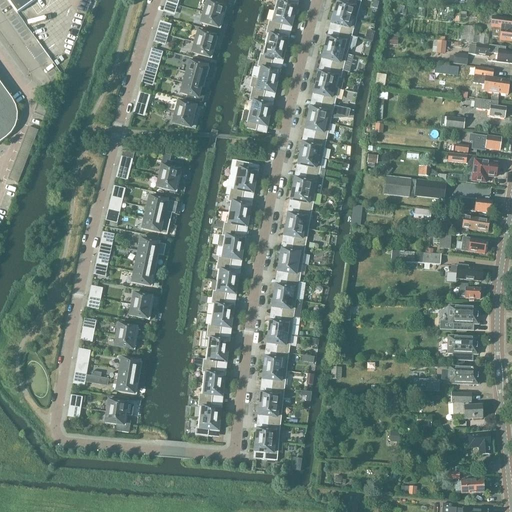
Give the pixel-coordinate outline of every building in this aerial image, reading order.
[(6,0),(17,15),(37,0),(6,0)] [(296,6),(290,5),(291,0),(274,0),(274,1),(276,2),(274,12),(293,17),(296,6)] [(337,3),(334,14),(356,20),(361,2),(352,0),(342,0),(341,4),(338,3),(337,3)] [(204,13),(223,19),(227,8),(208,3),(208,2),(207,2),(204,13)] [(292,23),(293,17),(274,12),(271,22),(269,22),(267,28),(280,32),(283,33),(285,27),(290,28),(290,29),(292,23)] [(223,19),(204,13),(200,24),(201,25),(201,24),(220,30),(223,19)] [(352,38),(356,20),(334,14),(331,25),(332,26),(332,25),(340,28),(339,34),(352,38)] [(500,38),(500,41),(511,42),(511,20),(492,18),(491,28),(493,29),(492,37),(500,38)] [(462,26),(460,43),(487,46),(488,36),(480,35),(481,28),(462,26)] [(286,45),(288,39),(287,39),(287,40),(282,38),(283,33),(280,32),(267,28),(265,35),(267,35),(265,46),(285,51),(286,45)] [(195,43),(215,49),(218,38),(199,33),(199,32),(198,32),(195,43)] [(328,38),(325,49),(347,55),(349,49),(352,50),(355,48),(357,40),(357,39),(352,38),(339,34),(337,41),(328,38)] [(215,49),(195,43),(192,54),(192,55),(192,54),(211,60),(215,49)] [(505,48),(476,45),(475,56),(488,57),(488,54),(498,55),(497,62),(511,64),(511,61),(511,52),(505,52),(505,48)] [(260,55),(258,62),(271,65),(273,59),(281,61),(281,62),(282,62),(285,51),(265,46),(262,56),(260,55)] [(343,72),(347,55),(325,49),(322,61),(323,61),(323,60),(331,63),(330,69),(343,72)] [(461,59),(461,55),(455,54),(455,56),(450,55),(449,64),(466,66),(466,60),(461,59)] [(186,73),(206,79),(209,68),(190,63),(190,62),(189,62),(186,73)] [(271,65),(258,62),(257,68),(259,69),(257,79),(277,84),(279,73),(279,72),(279,73),(270,71),(271,65)] [(493,71),(475,68),(473,84),(484,86),(483,92),(507,96),(509,81),(507,79),(492,77),(493,71)] [(341,79),(343,72),(330,69),(328,76),(319,74),(319,73),(316,84),(338,90),(338,89),(336,89),(338,79),(341,79)] [(186,73),(183,84),(203,89),(206,79),(186,73)] [(386,76),(378,75),(376,87),(384,88),(386,76)] [(250,95),(263,98),(265,93),(273,95),(274,95),(277,84),(257,79),(254,89),(252,89),(250,95)] [(0,142),(11,134),(15,128),(17,121),(17,114),(16,107),(12,101),(0,83),(0,142)] [(203,89),(183,84),(180,94),(200,100),(203,89)] [(338,90),(316,84),(313,96),(314,96),(314,95),(319,97),(318,103),(321,104),(334,107),(338,90)] [(388,94),(376,93),(374,120),(382,120),(384,101),(387,101),(388,94)] [(250,95),(249,102),(251,102),(249,113),(269,117),(271,106),(262,104),(263,98),(250,95)] [(497,104),(475,100),(473,109),(490,112),(489,118),(504,120),(504,118),(505,117),(506,114),(505,113),(505,109),(497,108),(497,104)] [(175,114),(195,119),(198,108),(179,103),(178,103),(175,114)] [(310,108),(308,120),(330,125),(334,107),(321,104),(318,103),(316,110),(311,109),(311,108),(310,108)] [(415,105),(413,117),(426,119),(425,125),(437,127),(438,121),(437,121),(439,109),(415,105)] [(269,117),(249,113),(246,123),(244,123),(243,129),(256,132),(257,126),(266,128),(266,129),(269,117)] [(195,119),(175,114),(172,125),(173,125),(192,130),(195,119)] [(464,120),(441,118),(440,127),(463,130),(464,120)] [(330,125),(308,120),(305,131),(306,131),(315,133),(313,139),(326,142),(330,125)] [(376,125),(375,133),(382,134),(383,126),(376,125)] [(38,131),(29,127),(8,180),(18,184),(38,131)] [(479,140),(479,146),(486,147),(485,149),(499,151),(500,150),(501,149),(501,145),(500,144),(501,140),(487,138),(486,141),(479,140)] [(322,160),(326,142),(313,139),(312,146),(303,144),(302,144),(300,155),(322,160)] [(468,147),(456,145),(455,152),(467,154),(468,147)] [(497,165),(482,163),(475,162),(476,157),(467,156),(449,154),(448,163),(466,164),(466,161),(475,162),(474,169),(473,174),(472,181),(485,183),(485,181),(486,176),(495,178),(497,165)] [(319,177),(322,160),(300,155),(297,166),(298,167),(298,166),(307,168),(306,175),(319,177)] [(179,182),(183,165),(170,162),(169,162),(168,168),(162,167),(162,166),(159,178),(179,182)] [(235,180),(255,184),(257,172),(256,172),(256,173),(248,171),(249,165),(236,162),(234,169),(237,169),(235,180)] [(315,195),(319,177),(306,175),(304,181),(295,180),(295,179),(293,191),(315,195)] [(444,200),(446,184),(386,177),(384,196),(409,198),(409,194),(414,195),(414,197),(444,200)] [(177,193),(179,182),(159,178),(156,189),(157,189),(158,189),(177,193)] [(230,190),(229,196),(242,199),(243,193),(252,195),(253,195),(255,184),(235,180),(233,190),(230,190)] [(315,195),(293,191),(290,202),(291,202),(300,203),(299,210),(312,213),(315,195)] [(228,214),(248,217),(251,206),(250,206),(241,205),(242,199),(229,196),(228,203),(230,203),(228,214)] [(150,197),(149,197),(147,208),(167,213),(169,202),(150,198),(150,197)] [(476,202),(462,200),(460,211),(475,213),(475,212),(490,214),(490,212),(492,211),(492,209),(491,207),(492,203),(489,202),(476,201),(476,202)] [(167,213),(147,208),(144,219),(169,225),(172,214),(167,213)] [(308,230),(312,213),(299,210),(297,217),(288,215),(289,215),(288,215),(286,226),(308,230)] [(416,211),(415,221),(429,222),(430,213),(416,211)] [(223,230),(236,233),(237,227),(246,228),(246,229),(248,217),(228,214),(226,224),(224,224),(223,230)] [(470,218),(468,230),(487,233),(488,231),(488,232),(490,231),(490,227),(489,226),(488,226),(489,221),(470,218)] [(169,225),(144,219),(142,230),(167,236),(169,225)] [(308,230),(286,226),(284,238),(284,237),(293,239),(292,246),(305,248),(308,230)] [(236,233),(223,230),(222,236),(219,236),(217,247),(222,248),(242,251),(244,240),(235,238),(236,233)] [(451,235),(434,233),(433,243),(440,244),(440,248),(450,249),(451,235)] [(461,252),(484,255),(486,242),(463,239),(461,252)] [(141,240),(138,251),(159,256),(158,256),(163,257),(166,246),(141,241),(141,240)] [(305,248),(292,246),(291,252),(282,251),(282,250),(281,250),(280,262),(302,266),(305,248)] [(240,263),(242,251),(222,248),(220,258),(218,258),(217,264),(230,267),(231,261),(240,262),(240,263)] [(159,256),(138,251),(136,262),(156,266),(158,256),(159,256)] [(448,267),(449,257),(422,254),(422,255),(391,252),(391,258),(399,259),(398,264),(413,265),(413,264),(421,265),(448,267)] [(156,266),(136,262),(134,273),(154,277),(156,266)] [(299,283),(302,266),(280,262),(278,273),(287,275),(286,281),(299,283)] [(217,282),(237,285),(239,273),(238,273),(238,274),(229,272),(230,267),(217,264),(216,271),(218,271),(217,282)] [(482,271),(467,269),(467,267),(457,266),(457,269),(451,269),(451,274),(457,274),(456,280),(481,282),(481,281),(482,280),(483,276),(481,275),(482,271)] [(154,277),(134,273),(132,284),(152,288),(154,277)] [(299,283),(286,281),(285,288),(276,287),(276,286),(274,298),(296,301),(299,283)] [(237,285),(217,282),(215,292),(213,292),(212,299),(225,301),(226,295),(235,296),(234,296),(235,297),(237,285)] [(467,285),(455,285),(455,289),(459,289),(459,297),(465,297),(465,300),(479,300),(480,290),(467,289),(467,285)] [(134,294),(132,305),(152,309),(154,299),(134,295),(134,294)] [(296,301),(274,298),(272,309),(273,309),(282,310),(281,317),(294,319),(296,301)] [(225,301),(212,299),(211,305),(213,306),(211,316),(232,319),(233,307),(233,308),(224,306),(225,301)] [(152,309),(132,305),(129,317),(130,317),(150,321),(152,309)] [(452,324),(454,324),(454,330),(452,330),(452,331),(474,331),(472,331),(472,325),(474,325),(478,325),(478,319),(479,310),(479,308),(475,308),(453,307),(449,307),(449,314),(448,317),(448,324),(452,324)] [(207,333),(224,335),(224,329),(230,330),(232,319),(211,316),(210,326),(208,326),(207,333)] [(294,319),(281,317),(280,324),(271,322),(270,322),(268,334),(291,337),(294,319)] [(119,325),(116,336),(137,340),(139,329),(119,326),(119,325)] [(223,341),(224,335),(207,333),(206,339),(208,340),(207,350),(227,353),(229,341),(228,341),(228,342),(223,341)] [(291,337),(268,334),(267,345),(268,345),(276,346),(275,353),(289,354),(291,337)] [(137,340),(116,336),(114,348),(115,348),(135,351),(137,340)] [(452,337),(448,337),(448,344),(448,348),(448,354),(451,354),(451,355),(453,355),(453,360),(451,360),(451,361),(473,362),(473,361),(471,361),(471,355),(473,355),(474,355),(477,356),(478,350),(478,340),(478,339),(474,338),(452,337)] [(348,343),(339,343),(339,357),(347,357),(348,343)] [(227,353),(207,350),(205,361),(203,360),(202,367),(219,369),(220,363),(225,364),(226,364),(227,353)] [(289,354),(275,353),(275,359),(266,358),(265,358),(264,369),(287,372),(289,354)] [(122,359),(120,371),(140,374),(142,363),(122,360),(122,359)] [(218,375),(219,369),(202,367),(201,374),(204,374),(203,384),(223,387),(224,375),(224,376),(218,375)] [(453,368),(449,368),(449,374),(449,378),(448,385),(452,385),(474,386),(478,386),(478,382),(479,373),(479,369),(475,369),(453,368)] [(287,372),(264,369),(262,381),(263,381),(272,382),(271,389),(284,390),(287,372)] [(341,375),(341,369),(331,369),(331,380),(338,380),(338,375),(341,375)] [(140,374),(120,371),(118,381),(138,385),(140,374)] [(138,385),(118,381),(116,392),(136,396),(138,385)] [(438,382),(414,381),(414,391),(438,392),(438,382)] [(223,387),(203,384),(201,395),(199,395),(198,401),(212,403),(215,403),(216,397),(221,398),(222,398),(223,387)] [(284,390),(271,389),(270,395),(261,394),(260,405),(282,408),(284,390)] [(453,416),(464,416),(465,420),(482,419),(482,407),(471,407),(471,394),(451,394),(451,403),(453,404),(453,416)] [(109,401),(107,413),(127,416),(129,405),(109,402),(109,401)] [(215,403),(212,403),(198,401),(198,408),(200,408),(199,419),(219,421),(220,409),(220,410),(214,409),(215,403)] [(280,426),(282,408),(260,405),(258,417),(259,417),(268,418),(267,424),(280,426)] [(127,416),(107,413),(105,424),(106,424),(116,426),(116,432),(128,434),(130,423),(126,422),(127,416)] [(413,416),(413,427),(431,427),(431,417),(413,416)] [(195,436),(208,437),(209,431),(217,432),(218,433),(219,421),(199,419),(198,429),(195,429),(195,436)] [(280,426),(267,424),(266,431),(258,430),(257,430),(256,442),(279,444),(280,426)] [(479,448),(479,456),(491,455),(489,433),(466,435),(468,449),(479,448)] [(279,444),(256,442),(255,453),(264,454),(264,461),(277,462),(279,444)] [(460,482),(461,495),(484,494),(484,481),(460,482)]
